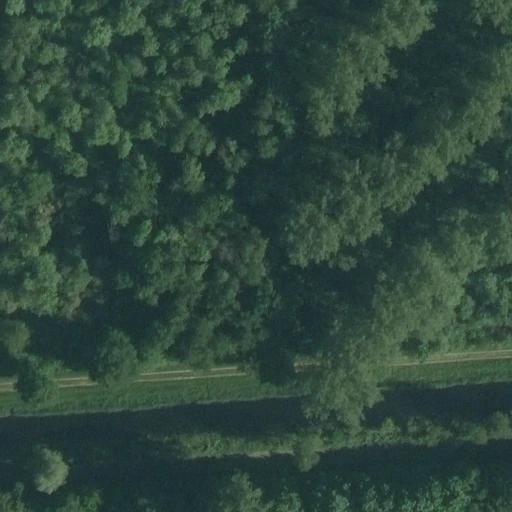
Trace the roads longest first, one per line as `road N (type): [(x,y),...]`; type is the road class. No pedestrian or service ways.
road 1 (track): [(511,448),(0,486)]
road 2 (track): [(511,357),(0,389)]
